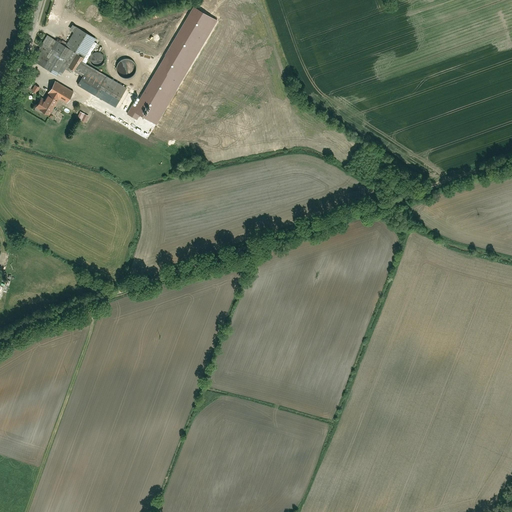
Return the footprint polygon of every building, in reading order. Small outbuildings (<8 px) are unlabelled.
[(129,114),(127,113),(124,117),(133,122),(135,118),(152,128),(209,27),(187,15),(129,114)] [(128,88),(89,66),(82,62),(96,37),(77,26),(66,45),(48,35),(33,61),(58,76),(64,65),(83,76),(78,86),(117,108),(128,88)] [(87,61),(91,66),(97,67),(102,65),(105,60),(105,55),(102,51),(98,49),(93,49),(89,52),(87,56),(87,61)] [(118,71),(122,76),(128,77),(133,75),(136,70),(136,65),(133,61),(129,59),(123,59),(119,62),(117,66),(118,71)] [(48,93),(49,94),(45,101),(40,98),(36,104),(41,108),(40,110),(50,116),(60,101),(66,105),(75,91),(56,79),(48,93)] [(35,84),(31,91),(36,94),(40,87),(35,84)] [(80,111),(77,117),(86,121),(89,115),(80,111)]
